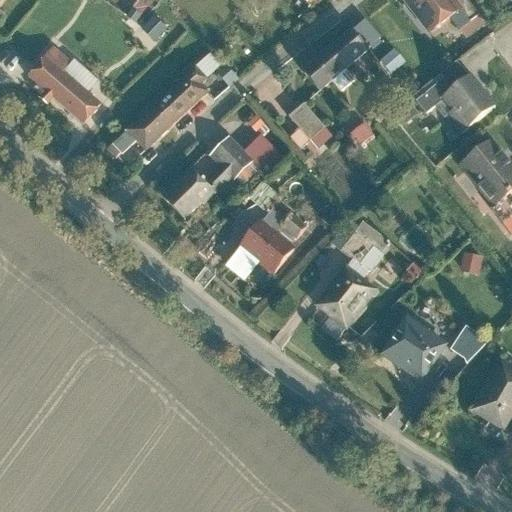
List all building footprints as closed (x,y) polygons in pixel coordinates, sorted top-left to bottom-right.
[(141,23),(149,4),(140,0),(138,0),(130,18),(141,23)] [(321,0),(301,0),(308,10),(321,0)] [(462,12),(453,0),(400,0),(427,37),(462,12)] [(144,24),(152,41),(170,32),(162,16),(144,24)] [(393,37),(376,16),(355,33),(372,54),(393,37)] [(355,33),(334,50),(350,71),(372,54),(355,33)] [(72,66),(54,52),(27,83),(53,105),(74,80),(65,74),(72,66)] [(207,79),(198,70),(161,104),(181,125),(205,97),(197,89),(207,79)] [(496,107),(469,77),(440,104),(468,133),(496,107)] [(82,130),(103,105),(74,80),(53,105),(82,130)] [(302,129),(293,138),(303,149),(313,139),(322,149),(337,136),(306,103),(290,118),(302,129)] [(136,143),(148,156),(181,125),(161,104),(116,148),(123,156),(136,143)] [(362,146),(377,134),(367,122),(352,134),(362,146)] [(511,197),(511,162),(495,143),(463,170),(497,210),(511,197)] [(186,225),(228,181),(215,168),(201,182),(191,172),(162,202),(186,225)] [(297,178),(288,184),(298,198),(307,192),(297,178)] [(266,208),(278,194),(266,183),(253,198),(266,208)] [(274,280),(297,251),(263,223),(239,252),(274,280)] [(481,275),(485,257),(467,253),(463,271),(481,275)] [(347,330),(377,290),(343,266),(313,306),(347,330)] [(423,383),(447,347),(407,320),(383,356),(423,383)] [(466,329),(452,350),(467,360),(481,339),(466,329)] [(511,368),(500,362),(472,416),(505,434),(511,420),(511,368)]
